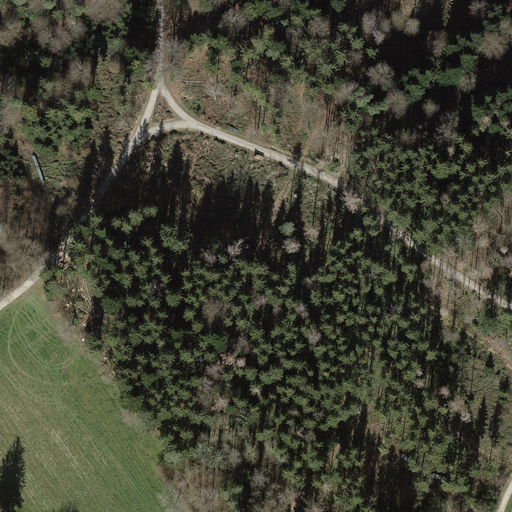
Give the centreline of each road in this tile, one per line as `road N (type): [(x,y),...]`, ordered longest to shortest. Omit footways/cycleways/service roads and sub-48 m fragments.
road 1 (track): [(511,305),(411,244),(326,174),(227,131),(157,81)]
road 2 (track): [(162,0),(157,81),(142,134),(32,279),(0,305)]
